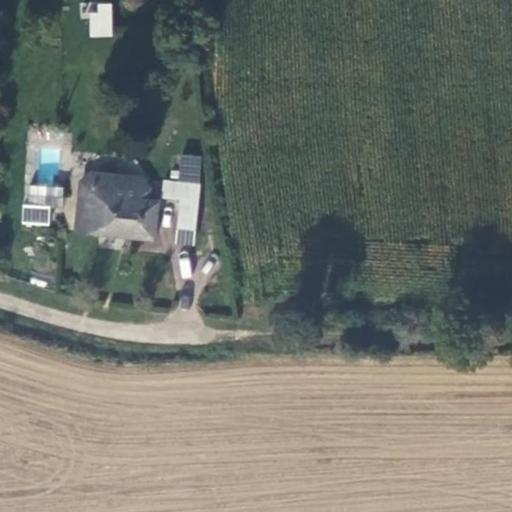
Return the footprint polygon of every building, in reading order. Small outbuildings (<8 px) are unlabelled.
[(112,37),(113,3),(88,3),(88,36),(112,37)] [(61,224),(85,224),(141,226),(142,191),(132,191),(133,176),(124,167),(72,165),(63,174),(61,224)] [(151,190),(169,191),(169,190),(186,191),(187,175),(152,173),(151,190)] [(12,207),(42,207),(43,192),(15,190),(12,207)] [(169,191),(166,232),(184,233),(186,191),(169,190),(169,191)]
